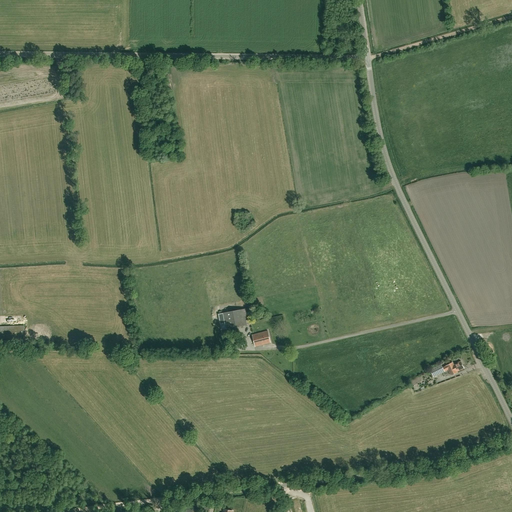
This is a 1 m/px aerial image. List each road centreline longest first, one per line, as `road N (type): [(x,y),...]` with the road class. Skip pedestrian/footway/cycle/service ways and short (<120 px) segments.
road 1 (tertiary): [(511,421),(396,186),(366,59)]
road 2 (unclassified): [(366,59),(0,54)]
road 3 (unclassified): [(197,495),(442,466),(511,439)]
road 4 (track): [(366,59),(511,16)]
road 5 (track): [(74,511),(197,495)]
